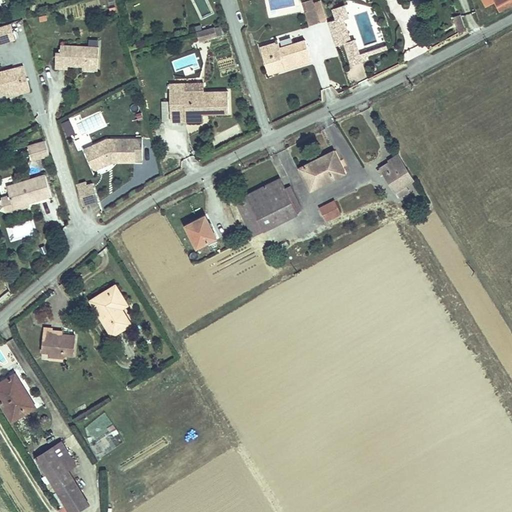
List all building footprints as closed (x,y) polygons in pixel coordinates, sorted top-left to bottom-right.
[(313,1),(305,3),(307,12),(305,12),(309,26),(320,23),(316,9),(313,1)] [(345,5),(334,9),(337,19),(338,20),(343,18),(348,16),(345,5)] [(323,7),(316,9),(320,23),(327,21),(323,7)] [(459,15),(449,18),(456,34),(465,30),(459,15)] [(337,19),(333,21),(341,44),(350,41),(343,18),(338,20),(337,19)] [(333,21),(328,22),(336,46),(340,45),(347,66),(362,61),(361,57),(360,54),(355,55),(350,41),(341,44),(333,21)] [(10,23),(0,26),(0,43),(19,38),(17,31),(13,32),(10,23)] [(223,26),(214,28),(216,36),(225,33),(223,26)] [(214,27),(198,31),(201,41),(216,37),(216,36),(214,28),(214,27)] [(313,62),(321,90),(345,83),(337,59),(338,59),(332,36),(307,43),(312,62),(313,62)] [(276,43),(261,48),(267,69),(279,65),(279,63),(282,62),(284,69),(312,61),(305,40),(280,48),(278,43),(276,43)] [(60,53),(56,53),(55,68),(68,69),(68,65),(83,66),(98,66),(99,47),(61,45),(60,53)] [(24,60),(30,59),(27,47),(22,49),(24,60)] [(360,54),(361,57),(383,50),(382,47),(360,54)] [(279,65),(267,69),(269,74),(284,69),(282,62),(279,63),(279,65)] [(24,66),(14,68),(17,80),(27,78),(24,66)] [(0,95),(6,94),(19,90),(20,93),(30,91),(27,78),(17,80),(14,68),(0,71),(0,95)] [(185,84),(185,91),(204,91),(204,83),(185,84)] [(185,84),(170,84),(171,121),(186,121),(186,114),(205,114),(205,111),(209,111),(209,113),(229,113),(228,91),(204,92),(204,91),(185,91),(185,84)] [(170,102),(163,102),(163,121),(171,121),(170,102)] [(62,122),(68,139),(106,125),(101,111),(81,117),(81,116),(62,122)] [(108,139),(92,146),(96,153),(88,157),(94,170),(109,163),(109,159),(113,159),(113,161),(135,161),(135,148),(143,148),(143,139),(108,139)] [(28,146),(32,160),(50,155),(45,141),(28,146)] [(92,146),(84,149),(88,157),(96,153),(92,146)] [(347,173),(335,148),(298,167),(311,194),(347,173)] [(29,149),(21,151),(23,157),(30,155),(29,149)] [(397,193),(415,182),(399,156),(391,162),(392,164),(383,170),(397,193)] [(7,187),(10,196),(14,208),(28,203),(52,196),(45,175),(7,187)] [(281,176),(235,198),(252,235),(298,213),(281,176)] [(78,188),(83,205),(98,200),(93,184),(87,185),(78,188)] [(10,196),(3,198),(7,213),(29,206),(28,203),(14,208),(10,196)] [(342,214),(335,199),(319,207),(326,222),(342,214)] [(208,219),(188,228),(198,250),(218,241),(208,219)] [(7,230),(11,242),(36,234),(32,222),(7,230)] [(91,301),(112,335),(130,324),(120,308),(126,304),(114,286),(91,301)] [(75,355),(77,337),(53,336),(54,331),(45,330),(44,352),(51,353),(50,359),(65,360),(65,354),(75,355)] [(17,375),(0,386),(0,398),(15,421),(38,407),(17,375)] [(115,428),(91,445),(99,458),(124,442),(115,428)] [(57,448),(40,458),(68,503),(85,492),(57,448)]
